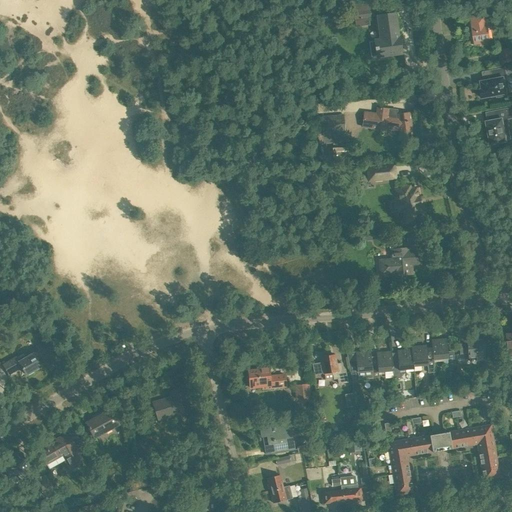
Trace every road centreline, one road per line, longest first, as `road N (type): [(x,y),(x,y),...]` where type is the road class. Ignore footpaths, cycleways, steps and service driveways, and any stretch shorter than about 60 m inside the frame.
road 1 (residential): [(480,268),(457,176),(432,0)]
road 2 (residential): [(202,331),(468,303)]
road 3 (residential): [(0,432),(156,344),(202,331)]
road 4 (residential): [(244,511),(202,331)]
